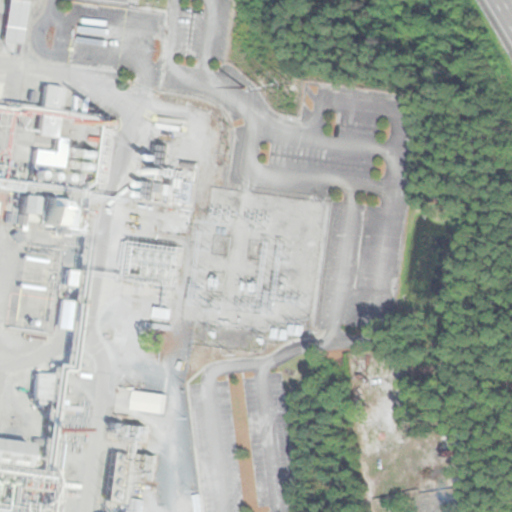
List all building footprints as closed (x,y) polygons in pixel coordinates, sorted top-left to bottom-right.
[(27,3),(8,1),(3,43),(22,45),(27,3)] [(41,106),(60,110),(64,89),(45,86),(41,106)] [(57,138),(57,118),(40,118),(40,138),(57,138)] [(40,199),(22,197),(21,214),(38,216),(40,199)] [(78,204),(44,198),(40,225),(73,230),(78,204)] [(54,375),(34,375),(34,401),(54,401),(54,375)] [(165,416),(168,397),(134,391),(131,410),(165,416)] [(402,429),(412,429),(412,414),(402,414),(402,429)] [(0,505),(2,505),(0,498),(0,471),(29,465),(34,449),(0,439),(0,505)]
